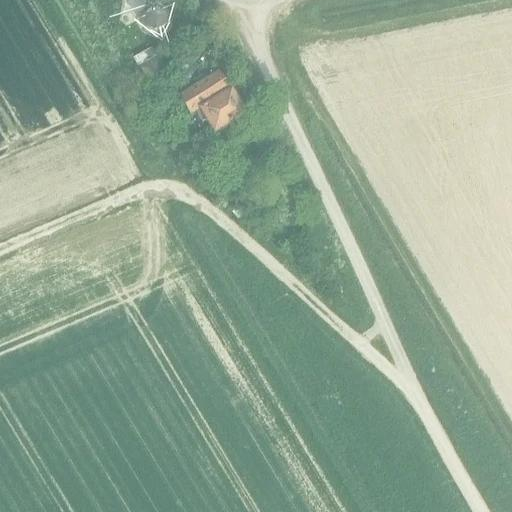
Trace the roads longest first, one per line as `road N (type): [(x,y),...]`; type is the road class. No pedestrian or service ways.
road 1 (unclassified): [(485,511),(408,384),(238,15)]
road 2 (track): [(408,384),(227,222),(167,187),(0,251)]
